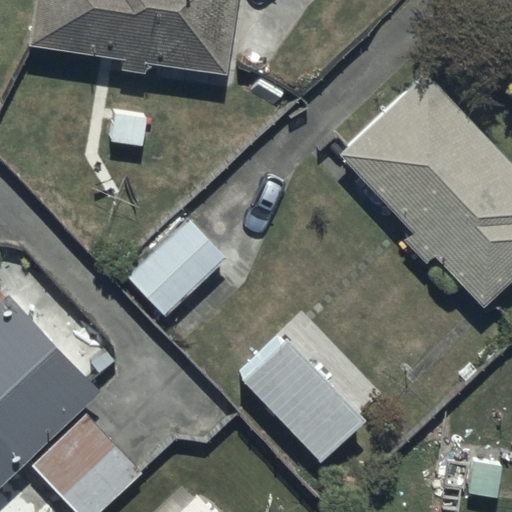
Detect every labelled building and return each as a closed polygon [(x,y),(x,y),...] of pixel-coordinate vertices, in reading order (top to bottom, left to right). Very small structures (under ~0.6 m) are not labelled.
[(32,0),(26,45),(118,59),(117,71),(141,75),(144,61),(220,72),(230,0),(32,0)] [(511,163),(422,66),(334,153),(410,234),(404,240),(422,260),(431,252),(481,306),(511,277),(511,163)] [(186,218),(123,275),(160,316),(223,260),(186,218)] [(0,481),(97,390),(5,293),(0,298),(0,481)] [(381,393),(300,311),(234,376),(319,463),(363,419),(359,415),(381,393)] [(97,511),(138,472),(80,413),(27,466),(63,501),(52,511),(97,511)] [(210,511),(193,493),(172,511),(210,511)]
